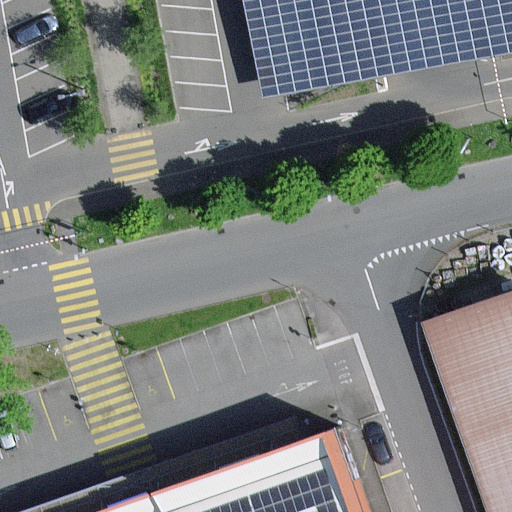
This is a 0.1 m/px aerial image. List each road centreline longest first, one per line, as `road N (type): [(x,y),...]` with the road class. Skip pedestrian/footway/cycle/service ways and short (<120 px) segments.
road 1 (unclassified): [(0,308),(352,225)]
road 2 (unclassified): [(447,511),(352,225)]
road 3 (unclassified): [(352,225),(511,189)]
